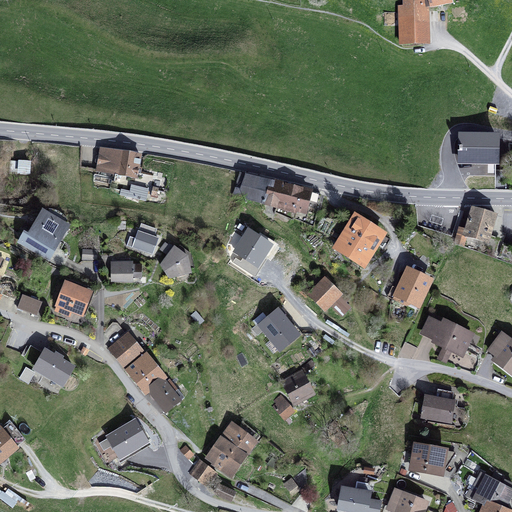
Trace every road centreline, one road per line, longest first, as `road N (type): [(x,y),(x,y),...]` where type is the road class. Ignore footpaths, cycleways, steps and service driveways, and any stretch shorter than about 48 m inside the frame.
road 1 (primary): [(511,198),(387,194),(146,145),(0,130)]
road 2 (residential): [(249,511),(188,488),(164,424),(99,349),(73,333),(0,313)]
road 3 (residential): [(511,393),(396,362)]
